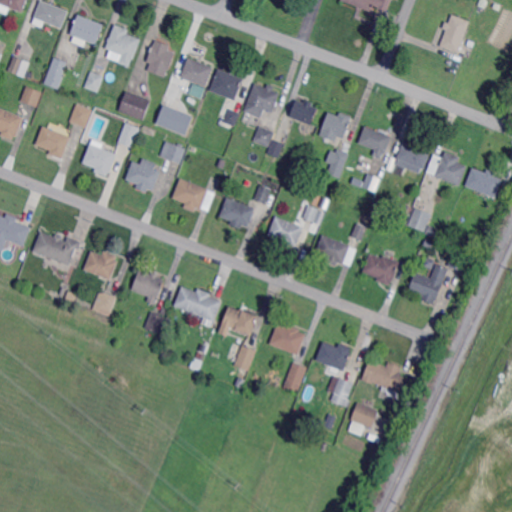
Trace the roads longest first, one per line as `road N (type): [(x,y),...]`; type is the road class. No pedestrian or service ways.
road 1 (residential): [(0,170),(437,343)]
road 2 (residential): [(511,129),(181,0)]
